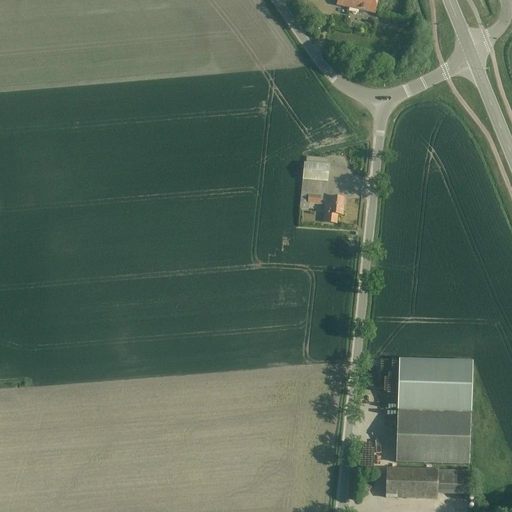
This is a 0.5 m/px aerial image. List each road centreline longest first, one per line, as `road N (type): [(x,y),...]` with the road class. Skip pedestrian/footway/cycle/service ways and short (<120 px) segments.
road 1 (unclassified): [(340,511),(383,97)]
road 2 (unclassified): [(383,97),(337,81),(276,0)]
